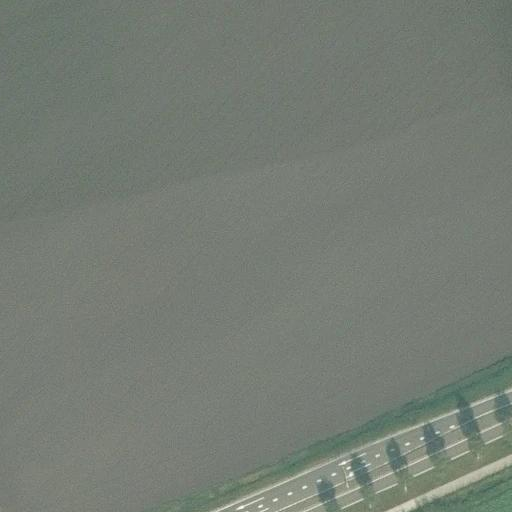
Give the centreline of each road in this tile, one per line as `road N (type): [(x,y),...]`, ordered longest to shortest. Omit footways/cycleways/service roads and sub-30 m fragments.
road 1 (secondary): [(511,398),(232,511)]
road 2 (secondary): [(319,511),(511,425)]
